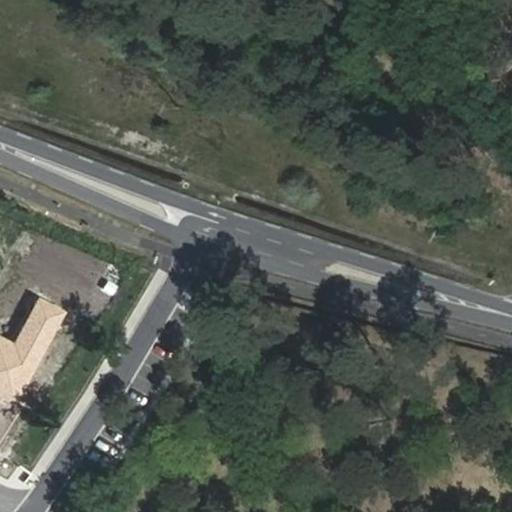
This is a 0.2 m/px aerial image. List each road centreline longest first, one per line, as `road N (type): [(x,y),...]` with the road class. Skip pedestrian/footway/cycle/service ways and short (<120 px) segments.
road 1 (tertiary): [(198,233),(511,317)]
road 2 (residential): [(30,504),(92,420),(198,233)]
road 3 (tertiary): [(511,164),(346,0)]
road 4 (tertiary): [(0,146),(198,233)]
